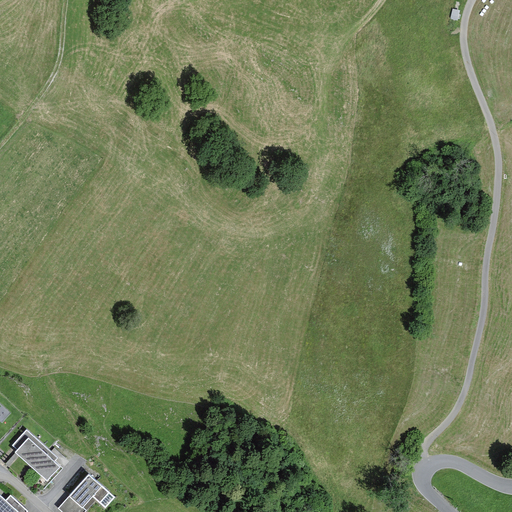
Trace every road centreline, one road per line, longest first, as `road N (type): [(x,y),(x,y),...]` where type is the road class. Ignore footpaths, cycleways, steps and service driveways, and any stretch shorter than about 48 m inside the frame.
road 1 (track): [(428,467),(425,445),(455,411),(469,374),(498,186),(497,145),(463,41),(473,0)]
road 2 (track): [(68,0),(52,83),(0,148)]
road 3 (tertiary): [(511,486),(435,462),(424,471),(426,490),(451,511)]
